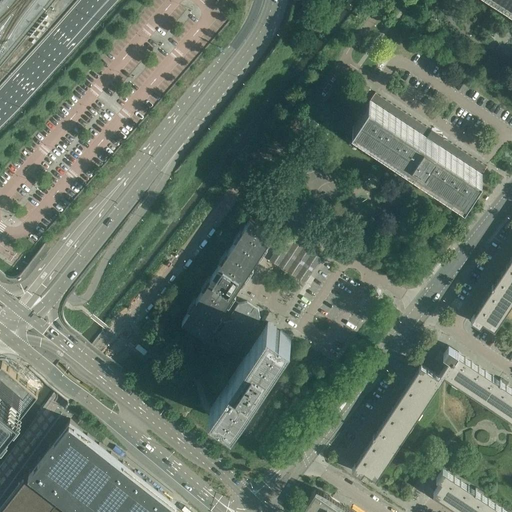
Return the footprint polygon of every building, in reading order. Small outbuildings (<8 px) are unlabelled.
[(375,105),(381,96),(375,92),(369,101),(375,105)] [(380,109),(386,99),(381,96),(375,105),(380,109)] [(385,112),(391,102),(386,99),(380,109),(385,112)] [(448,154),(443,150),(437,147),(441,140),(442,139),(441,138),(432,137),(429,134),(426,139),(420,135),(415,132),(410,128),(405,125),(400,122),(395,119),(390,115),(385,112),(380,109),(375,105),(369,101),(353,126),(359,130),(360,129),(379,141),(378,143),(389,150),(390,149),(397,153),(396,155),(402,159),(403,157),(410,162),(409,163),(421,171),(422,170),(429,174),(428,176),(439,183),(440,182),(460,195),(459,196),(465,200),(481,176),(475,172),(470,168),(464,165),(459,161),(454,158),(448,154)] [(390,115),(396,106),(391,102),(385,112),(390,115)] [(395,119),(401,109),(396,106),(390,115),(395,119)] [(400,122),(406,112),(401,109),(395,119),(400,122)] [(405,125),(411,115),(406,112),(400,122),(405,125)] [(410,128),(416,119),(411,115),(405,125),(410,128)] [(415,132),(421,122),(416,119),(410,128),(415,132)] [(420,135),(426,125),(421,122),(415,132),(420,135)] [(429,134),(432,129),(426,125),(420,135),(426,139),(429,134)] [(443,150),(449,141),(447,139),(446,138),(445,138),(444,138),(443,139),(442,139),(441,140),(437,147),(443,150)] [(448,154),(455,144),(449,141),(443,150),(448,154)] [(454,158),(460,148),(455,144),(448,154),(454,158)] [(459,161),(466,151),(460,148),(454,158),(459,161)] [(464,165),(471,155),(466,151),(459,161),(464,165)] [(470,168),(476,158),(471,155),(464,165),(470,168)] [(475,172),(482,162),(476,158),(470,168),(475,172)] [(481,176),(488,166),(482,162),(475,172),(481,176)] [(257,322),(260,317),(258,308),(247,301),(238,303),(231,297),(273,233),(250,218),(182,320),(205,335),(213,325),(220,330),(217,335),(219,344),(230,351),(239,349),(247,355),(210,410),(233,425),(262,381),(268,385),(272,379),(266,375),(291,337),(268,322),(265,327),(257,322)] [(305,283),(322,258),(286,234),(269,259),(305,283)] [(495,327),(511,301),(511,262),(500,280),(495,277),(490,285),(495,288),(477,315),(474,313),(471,318),(480,324),(484,320),(495,327)] [(146,331),(154,321),(153,321),(150,318),(143,328),(146,331)] [(193,351),(196,346),(190,342),(187,346),(193,351)] [(145,343),(141,348),(151,356),(154,351),(145,343)] [(511,391),(505,387),(509,382),(501,377),(497,382),(457,355),(459,352),(449,345),(444,353),(441,351),(436,358),(449,366),(444,373),(511,417),(511,391)] [(0,439),(39,391),(38,390),(37,389),(2,362),(1,362),(0,361),(0,439)] [(376,477),(441,379),(423,367),(382,429),(377,426),(372,434),(377,437),(359,464),(356,462),(352,467),(362,474),(365,469),(376,477)] [(2,511),(163,511),(162,511),(167,505),(167,504),(168,503),(170,501),(172,499),(170,497),(170,498),(159,489),(158,488),(148,480),(146,479),(136,471),(135,469),(134,470),(124,461),(123,460),(112,452),(111,451),(101,443),(100,443),(101,443),(99,442),(89,434),(89,433),(88,432),(87,432),(77,424),(70,419),(60,432),(60,431),(59,433),(60,433),(51,444),(50,444),(49,445),(50,445),(41,457),(40,457),(39,458),(40,458),(31,469),(30,469),(19,483),(0,508),(2,511)] [(504,511),(481,497),(484,492),(476,487),(473,492),(446,474),(448,471),(443,467),(437,477),(441,480),(434,492),(465,511),(504,511)] [(355,511),(328,494),(317,488),(302,510),(303,510),(305,511),(355,511)]
